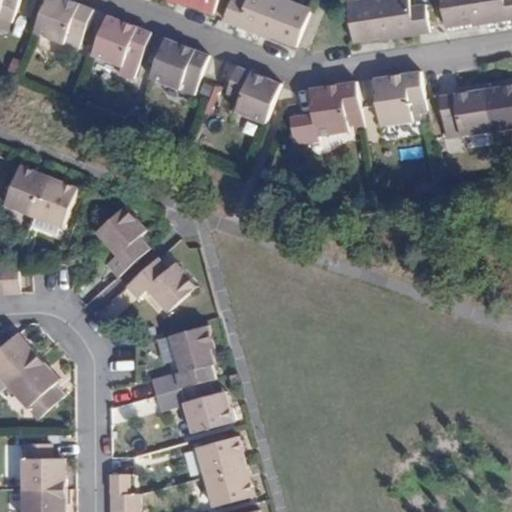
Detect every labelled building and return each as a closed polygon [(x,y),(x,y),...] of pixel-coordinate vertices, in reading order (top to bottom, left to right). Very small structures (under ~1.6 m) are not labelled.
[(0,0),(0,17),(13,22),(21,0),(0,0)] [(80,50),(95,12),(76,5),(64,0),(48,0),(36,32),(80,50)] [(172,0),(189,7),(190,4),(215,14),(220,0),(172,0)] [(234,0),(226,21),(258,34),(272,40),(273,37),(298,47),(314,9),(291,0),(234,0)] [(432,32),(428,5),(410,8),(408,0),(362,0),(349,2),(355,42),(382,38),(382,40),(399,38),(432,32)] [(511,20),(511,0),(443,0),(447,28),(463,25),(474,24),(474,26),(511,20)] [(135,81),(153,35),(131,26),(109,18),(95,54),(124,66),(120,75),(135,81)] [(197,94),(211,58),(195,52),(167,41),(153,77),(197,94)] [(238,111),(269,123),(284,86),(259,76),(239,69),(229,92),(243,98),(238,111)] [(423,112),(430,110),(423,71),(402,75),(376,79),(384,126),(425,118),(423,112)] [(359,127),(366,126),(359,82),(342,85),(312,89),(316,113),(293,117),(297,146),(322,142),(321,136),(351,131),(350,125),(358,124),(359,127)] [(511,85),(489,89),(495,128),(511,125),(511,85)] [(448,136),(495,128),(489,89),(464,93),(442,97),(448,136)] [(24,165),(7,207),(36,218),(52,177),(24,165)] [(52,177),(36,218),(48,223),(61,228),(65,230),(81,188),(52,177)] [(129,207),(98,233),(119,256),(109,265),(119,278),(153,248),(143,236),(150,229),(129,207)] [(61,228),(48,223),(44,232),(58,237),(61,228)] [(171,269),(161,257),(128,287),(139,299),(150,291),(169,313),(200,286),(178,262),(171,269)] [(4,266),(6,294),(22,294),(20,265),(4,266)] [(211,325),(172,335),(182,373),(178,374),(182,389),(212,381),(218,379),(214,365),(217,364),(213,349),(217,348),(211,325)] [(0,333),(0,374),(9,386),(43,356),(22,332),(11,341),(2,332),(0,333)] [(43,356),(9,386),(40,419),(70,391),(61,381),(63,378),(43,356)] [(212,381),(182,389),(194,433),(236,422),(228,392),(216,395),(212,381)] [(241,436),(200,448),(207,477),(249,466),(241,436)] [(25,444),(25,490),(69,489),(69,459),(56,459),(56,445),(25,444)] [(249,466),(207,477),(215,507),(258,496),(249,466)] [(132,474),(113,474),(113,494),(132,495),(132,474)] [(69,511),(69,489),(25,490),(25,511),(69,511)] [(132,495),(113,494),(114,510),(143,510),(142,494),(132,495)]
